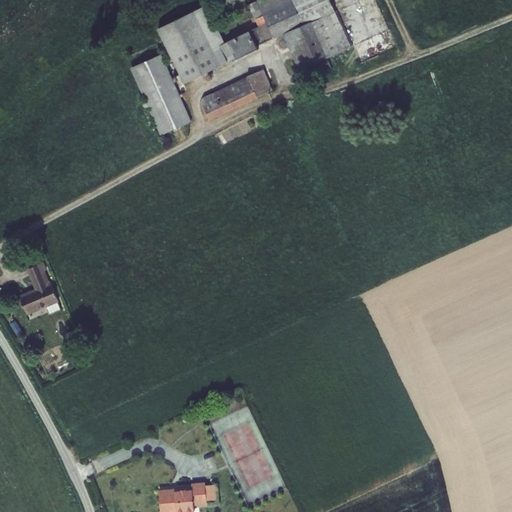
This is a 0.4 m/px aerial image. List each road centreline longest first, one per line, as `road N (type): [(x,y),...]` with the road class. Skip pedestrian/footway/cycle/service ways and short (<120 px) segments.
road 1 (track): [(278,97),(323,89),(511,15)]
road 2 (unclassified): [(90,511),(0,337)]
